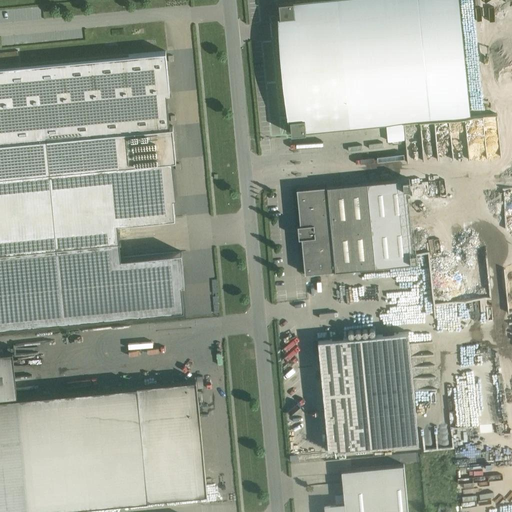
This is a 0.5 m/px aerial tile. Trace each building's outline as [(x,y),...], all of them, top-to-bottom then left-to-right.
[(293,1),(278,2),(280,17),(281,16),(290,118),(291,119),(290,119),(291,133),(306,132),(305,127),(311,127),(430,115),(439,114),(470,111),(458,0),(347,0),(327,2),(299,5),(299,4),(293,5),(293,1)] [(0,326),(184,309),(181,284),(184,284),(181,251),(121,257),(118,222),(175,217),(175,214),(174,215),(173,206),(173,205),(173,203),(174,203),(173,197),(176,197),(172,160),(176,159),(176,157),(175,157),(174,148),(174,147),(174,145),(173,143),(174,142),(173,126),(172,126),(169,126),(166,93),(169,92),(169,93),(170,93),(169,91),(168,88),(169,88),(168,88),(167,79),(168,79),(166,51),(0,66),(0,326)] [(421,125),(405,125),(404,160),(421,160),(421,125)] [(417,260),(409,179),(406,179),(406,177),(324,185),(324,186),(322,186),(296,188),(300,224),(297,224),(298,237),(301,237),(304,273),(333,270),(332,269),(334,269),(334,270),(414,262),(414,261),(417,260)] [(431,303),(472,301),(472,299),(483,299),(482,291),(476,291),(476,293),(470,293),(470,286),(467,286),(467,290),(461,290),(461,289),(443,290),(443,300),(438,300),(438,299),(431,300),(431,303)] [(408,331),(311,341),(321,451),(418,442),(408,331)] [(0,397),(17,396),(13,351),(0,351),(0,397)] [(0,511),(10,511),(207,494),(198,401),(197,393),(196,379),(161,383),(17,396),(0,397),(0,511)] [(408,511),(404,464),(341,469),(344,502),(331,503),(324,504),(324,503),(324,510),(325,510),(324,511),(408,511)]
